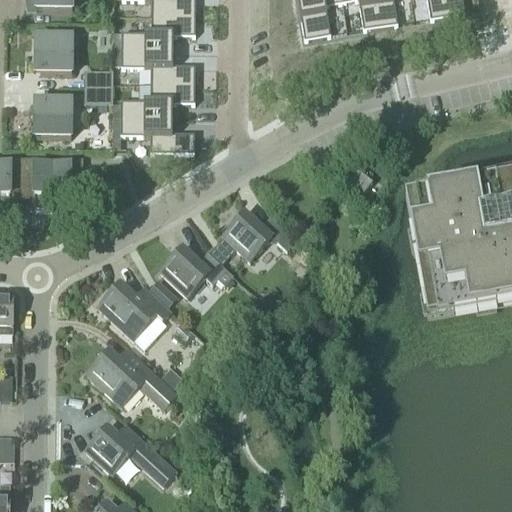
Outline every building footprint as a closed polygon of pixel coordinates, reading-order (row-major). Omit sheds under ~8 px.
[(42,16),(72,16),(72,0),(36,0),(36,9),(36,10),(36,15),(42,15),(42,16)] [(173,4),(172,0),(120,0),(121,7),(151,7),(151,23),(195,24),(195,5),(173,4)] [(341,11),(339,0),(295,0),(303,47),(330,43),(325,13),(341,11)] [(380,35),(373,0),(339,0),(341,11),(357,8),(362,37),(380,35)] [(405,0),(373,0),(380,35),(397,32),(392,2),(405,0)] [(447,24),(442,0),(425,0),(429,26),(447,24)] [(442,0),(447,24),(464,21),(461,3),(460,0),(442,0)] [(195,42),(195,24),(151,23),(151,40),(121,39),(120,57),(172,57),(173,42),(195,42)] [(71,80),(72,44),(41,44),(36,44),(36,49),(36,51),(36,61),(33,75),(34,75),(34,74),(41,74),(41,78),(40,78),(40,80),(71,80)] [(172,72),(172,57),(120,57),(120,75),(150,75),(150,91),(194,92),(194,73),(172,72)] [(113,94),(113,78),(85,78),(85,94),(113,94)] [(172,110),(194,110),(194,92),(150,91),(150,108),(120,107),(120,125),(172,125),(172,110)] [(112,110),(113,94),(85,94),(84,110),(112,110)] [(71,144),(71,108),(40,108),(40,109),(41,109),(41,113),(34,113),(34,112),(33,113),(35,126),(35,137),(35,138),(35,143),(40,144),(71,144)] [(193,161),(194,141),(172,141),(172,125),(120,125),(120,143),(135,143),(149,143),(150,143),(150,148),(149,160),(174,161),(193,161)] [(22,206),(22,164),(9,164),(9,166),(10,166),(10,172),(0,171),(0,213),(10,213),(10,206),(22,206)] [(35,166),(35,164),(22,164),(22,206),(34,206),(34,214),(52,214),(52,172),(35,172),(35,166)] [(82,207),(83,165),(69,165),(69,166),(70,166),(70,172),(52,172),(52,214),(70,214),(70,207),(81,207),(82,207)] [(363,201),(373,188),(358,176),(347,189),(363,201)] [(511,310),(511,183),(405,203),(427,326),(511,310)] [(270,224),(261,233),(245,218),(222,243),(248,268),(271,244),(286,258),(295,248),(270,224)] [(212,292),(216,286),(224,293),(233,283),(207,259),(198,269),(182,254),(159,279),(186,304),(204,285),(212,292)] [(181,303),(161,285),(148,298),(168,317),(181,303)] [(145,294),(136,304),(120,289),(97,314),(133,347),(155,323),(161,328),(170,319),(168,317),(148,298),(145,294)] [(0,303),(0,341),(12,341),(13,304),(0,303)] [(134,361),(125,370),(109,356),(86,381),(121,413),(139,394),(164,417),(178,402),(134,361)] [(171,372),(163,381),(176,393),(185,384),(171,372)] [(0,407),(11,407),(11,382),(0,381),(0,407)] [(132,437),(123,447),(107,432),(85,457),(112,482),(130,462),(163,493),(177,478),(132,437)] [(0,468),(10,469),(10,444),(0,443),(0,468)] [(0,511),(9,511),(10,492),(0,491),(0,511)]
